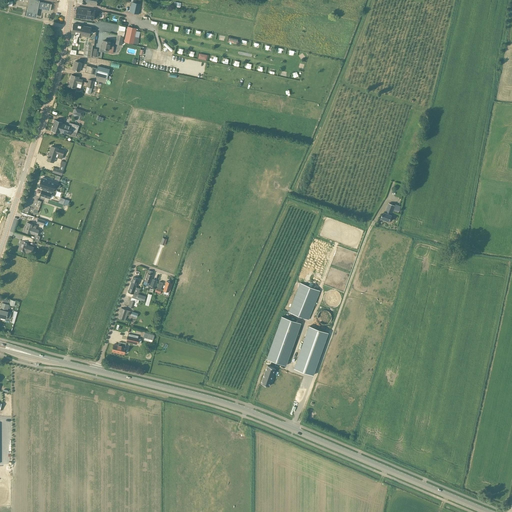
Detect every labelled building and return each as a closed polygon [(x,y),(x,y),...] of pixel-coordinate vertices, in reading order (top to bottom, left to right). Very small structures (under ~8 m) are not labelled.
[(40,1),(37,0),(18,0),(17,5),(28,7),(27,11),(37,13),(38,8),(50,11),(52,4),(40,2),(40,1)] [(141,4),(131,2),(129,12),(139,14),(141,4)] [(94,10),(77,7),(75,17),(93,20),(94,10)] [(86,37),(83,57),(90,58),(92,45),(94,45),(96,32),(90,31),(91,27),(73,23),(71,33),(74,34),(74,38),(77,39),(78,35),(78,36),(79,35),(86,37)] [(125,27),(120,26),(117,35),(123,36),(125,27)] [(139,37),(135,36),(136,29),(127,27),(124,41),(138,44),(139,37)] [(123,37),(117,35),(115,44),(121,45),(123,37)] [(114,43),(103,41),(101,51),(108,53),(109,46),(113,47),(114,43)] [(173,50),(164,41),(162,43),(171,52),(173,50)] [(75,61),(73,69),(79,71),(85,72),(91,74),(93,67),(87,66),(86,68),(80,67),(81,63),(75,61)] [(107,78),(109,69),(98,66),(95,75),(107,78)] [(79,77),(71,75),(68,86),(76,88),(77,83),(81,84),(83,80),(78,79),(79,77)] [(94,81),(88,79),(85,92),(90,94),(94,81)] [(76,133),(77,133),(79,126),(70,123),(69,126),(62,124),(62,122),(62,121),(62,120),(60,119),(59,120),(59,121),(55,120),(53,125),(71,131),(76,133)] [(70,135),(71,131),(53,125),(51,130),(59,133),(61,133),(62,132),(70,135)] [(58,148),(51,146),(50,150),(47,160),(53,163),(56,154),(63,156),(64,151),(58,149),(58,148)] [(66,162),(61,161),(60,164),(61,164),(59,169),(54,168),(52,172),(61,175),(66,162)] [(0,168),(0,183),(1,184),(5,185),(7,178),(8,179),(9,173),(2,171),(2,169),(0,168)] [(41,179),(38,187),(43,188),(42,191),(41,190),(40,195),(50,198),(51,194),(52,191),(53,192),(54,186),(59,188),(60,185),(55,184),(55,183),(46,180),(46,179),(43,178),(42,179),(41,179)] [(396,206),(388,203),(385,212),(384,212),(381,218),(389,222),(396,206)] [(45,220),(38,218),(36,223),(41,224),(40,227),(43,228),(45,220)] [(24,227),(23,232),(26,233),(26,232),(31,234),(35,235),(33,238),(39,240),(40,237),(37,236),(39,230),(35,228),(36,226),(35,225),(27,223),(25,227),(24,227)] [(28,242),(20,240),(19,243),(20,244),(18,249),(25,251),(32,253),(34,248),(27,245),(28,242)] [(147,273),(145,281),(143,284),(148,286),(152,275),(153,272),(148,270),(147,273)] [(140,280),(133,277),(128,292),(133,294),(137,295),(139,288),(135,287),(136,284),(138,285),(140,280)] [(167,281),(166,281),(165,286),(164,285),(163,287),(164,288),(163,290),(169,292),(172,284),(171,283),(170,282),(170,281),(169,281),(168,281),(167,281)] [(320,291),(300,283),(288,312),(308,320),(320,291)] [(132,297),(128,307),(133,308),(134,306),(137,299),(132,297)] [(0,316),(6,318),(9,319),(11,312),(8,311),(8,312),(7,311),(9,305),(2,303),(0,309),(0,316)] [(122,308),(118,318),(125,320),(127,313),(130,314),(131,311),(122,308)] [(317,313),(322,324),(332,320),(327,309),(317,313)] [(285,366),(300,324),(281,317),(266,359),(285,366)] [(328,333),(309,326),(294,368),(313,375),(328,333)] [(127,336),(126,342),(137,345),(138,343),(139,339),(139,338),(127,336)] [(125,348),(126,344),(119,342),(119,345),(113,344),(112,351),(124,354),(124,353),(125,353),(127,348),(125,348)] [(267,365),(261,383),(268,386),(275,368),(267,365)]
